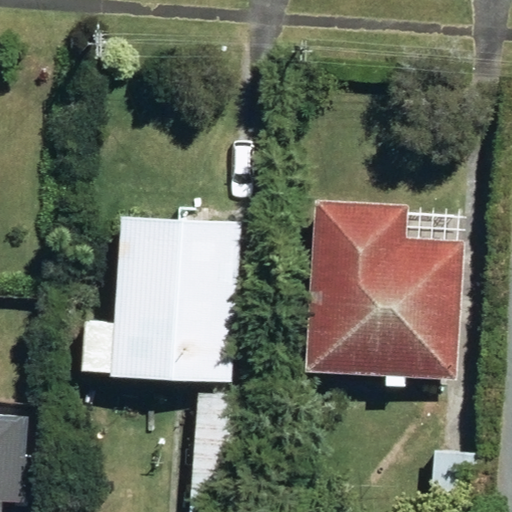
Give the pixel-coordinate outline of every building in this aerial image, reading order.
[(446,376),(453,240),(422,238),(393,236),(394,202),(298,197),(289,367),(375,372),(375,382),(395,382),(395,374),(446,376)] [(68,368),(217,378),(220,336),(225,257),(227,220),(107,213),(100,320),(72,318),(68,368)] [(182,511),(247,511),(254,395),(190,391),(182,511)] [(0,511),(0,498),(22,500),(25,459),(16,457),(18,414),(0,413),(0,511)] [(420,511),(464,511),(470,453),(426,449),(420,511)]
